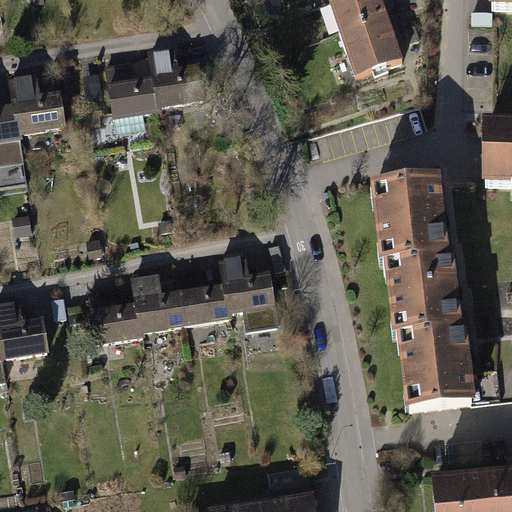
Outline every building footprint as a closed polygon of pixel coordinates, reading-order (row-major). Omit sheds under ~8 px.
[(380,0),(338,0),(326,4),(335,32),(386,15),(380,0)] [(511,0),(487,0),(487,12),(511,11),(511,0)] [(386,15),(335,32),(352,82),(403,65),(386,15)] [(150,57),(152,81),(155,109),(203,104),(199,69),(176,71),(174,55),(150,57)] [(128,68),(103,70),(109,122),(113,122),(115,140),(145,137),(143,119),(156,117),(155,109),(152,81),(129,83),(128,68)] [(9,85),(12,107),(17,138),(62,131),(54,78),(9,85)] [(0,145),(18,142),(17,138),(12,107),(0,109),(0,145)] [(89,145),(103,144),(101,114),(86,115),(89,145)] [(511,126),(479,126),(479,191),(510,191),(510,198),(511,197),(511,126)] [(445,257),(436,181),(369,189),(378,266),(382,265),(445,257)] [(27,217),(10,220),(12,238),(29,235),(27,217)] [(98,242),(85,244),(88,260),(101,258),(98,242)] [(277,251),(269,253),(276,277),(284,275),(277,251)] [(218,261),(223,290),(228,319),(274,311),(269,279),(248,282),(244,257),(218,261)] [(445,257),(382,265),(391,341),(394,341),(461,332),(452,257),(445,257)] [(174,278),(177,297),(182,332),(229,325),(228,319),(223,290),(203,293),(200,274),(174,278)] [(130,284),(133,307),(138,339),(182,332),(177,297),(158,300),(155,280),(130,284)] [(110,292),(87,295),(96,351),(139,344),(138,339),(133,307),(113,310),(110,292)] [(63,302),(50,304),(54,326),(66,324),(63,302)] [(0,310),(0,345),(3,364),(49,357),(43,324),(23,327),(20,307),(0,310)] [(461,332),(394,341),(403,415),(476,406),(472,376),(467,332),(461,332)] [(511,371),(481,375),(472,376),(476,406),(476,410),(485,410),(511,407),(511,371)] [(229,455),(219,457),(220,465),(230,464),(229,455)] [(182,468),(172,469),(174,479),(184,477),(182,468)] [(511,511),(511,474),(502,475),(505,511),(511,511)] [(505,511),(502,475),(428,482),(430,511),(505,511)] [(256,503),(257,511),(315,511),(312,494),(256,503)] [(257,511),(256,503),(207,511),(206,511),(257,511)]
